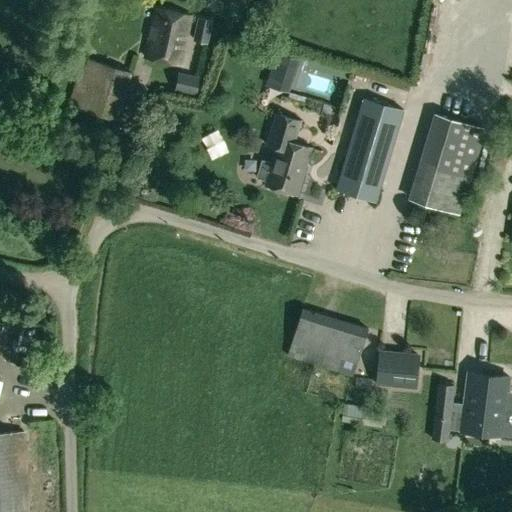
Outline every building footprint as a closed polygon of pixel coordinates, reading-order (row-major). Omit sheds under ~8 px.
[(181,63),(191,15),(154,7),(144,55),(181,63)] [(211,23),(197,20),(193,38),(207,41),(211,23)] [(288,93),(299,59),(277,52),(266,85),(288,93)] [(116,120),(132,71),(82,56),(67,105),(116,120)] [(200,75),(178,72),(176,89),(197,92),(200,75)] [(363,99),(335,191),(375,203),(379,191),(382,192),(394,154),(390,152),(393,143),(396,144),(405,116),(402,115),(403,111),(363,99)] [(295,134),(300,119),(276,112),(266,144),(276,147),(271,163),(262,160),(257,176),(266,179),(265,184),(296,193),(310,147),(289,140),(291,132),(295,134)] [(421,158),(409,197),(459,213),(471,174),(421,158)] [(303,307),(288,355),(336,370),(341,356),(356,361),(367,327),(303,307)] [(420,354),(378,350),(375,384),(416,388),(420,354)] [(432,437),(448,439),(449,428),(461,429),(461,430),(503,434),(509,376),(467,372),(464,410),(451,409),(453,385),(438,383),(432,437)] [(384,410),(343,403),(341,421),(381,428),(384,410)] [(0,511),(27,511),(27,502),(23,431),(0,431),(0,511)]
